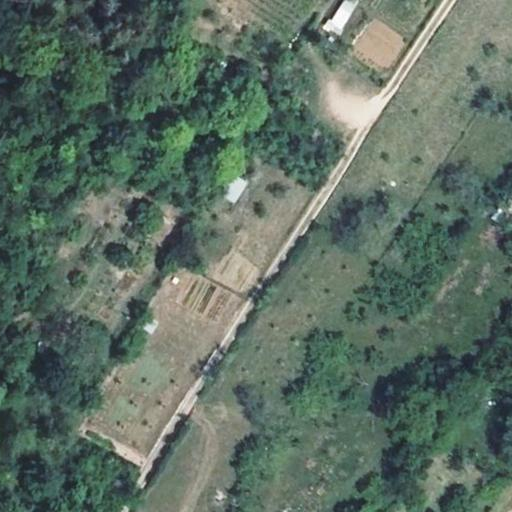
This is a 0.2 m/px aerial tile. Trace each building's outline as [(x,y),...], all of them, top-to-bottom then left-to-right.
[(358,0),(345,0),(343,3),(352,10),(359,0),(358,0)] [(375,17),(353,46),(386,71),(407,42),(375,17)] [(492,88),(485,83),(479,92),(486,98),(492,88)] [(249,148),(248,149),(278,169),(298,139),(268,119),(249,148)] [(247,183),(238,176),(223,198),(233,205),(247,183)] [(230,498),(218,491),(212,502),(222,509),(230,498)]
